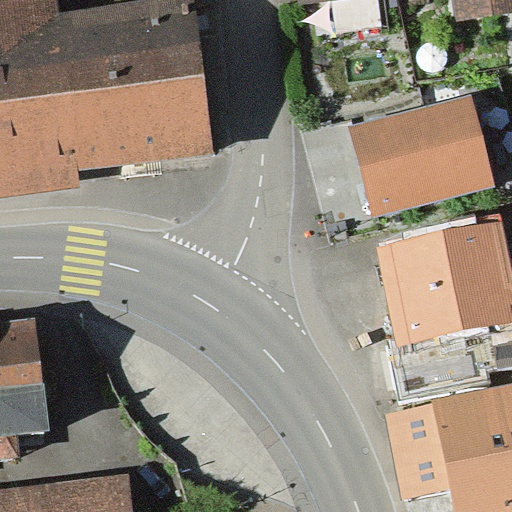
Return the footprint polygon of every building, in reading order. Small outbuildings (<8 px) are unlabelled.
[(0,0),(0,182),(206,158),(192,34),(190,35),(185,0),(114,0),(117,17),(53,25),(25,17),(23,0),(0,0)] [(393,119),(326,131),(341,220),(409,208),(393,119)] [(497,280),(489,245),(391,264),(407,343),(383,347),(395,408),(486,389),(483,377),(511,370),(511,290),(504,292),(502,279),(497,280)] [(9,444),(40,441),(28,336),(22,337),(21,333),(0,335),(0,464),(11,464),(9,444)] [(511,511),(511,400),(384,425),(400,505),(446,496),(449,511),(511,511)]
